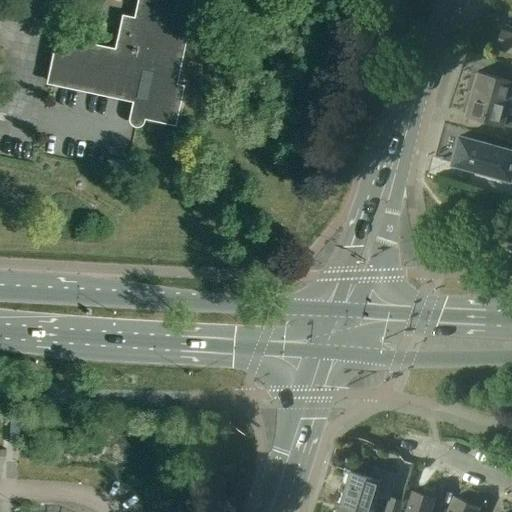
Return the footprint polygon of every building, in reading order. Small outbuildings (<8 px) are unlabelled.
[(31,0),(28,17),(27,19),(58,26),(60,26),(66,0),(139,0),(136,17),(123,14),(115,50),(58,38),(49,82),(134,100),(132,110),(145,113),(145,117),(175,123),(182,86),(175,85),(193,0),(228,0),(249,5),(253,5),(254,0),(31,0)] [(511,26),(506,24),(498,47),(511,51),(511,61),(511,64),(511,26)] [(472,91),(472,93),(509,103),(511,92),(511,91),(511,80),(478,71),(478,72),(474,72),(471,80),(469,89),(472,91)] [(465,101),(464,110),(467,113),(466,114),(511,127),(511,103),(509,103),(472,93),(472,94),(468,94),(465,101)] [(511,149),(460,136),(453,163),(511,179),(511,174),(511,149)] [(343,484),(340,491),(345,492),(341,505),(362,511),(373,511),(383,481),(351,471),(347,485),(343,484)] [(407,511),(429,511),(435,497),(433,496),(434,493),(433,490),(424,488),(421,489),(420,492),(414,491),(407,511)] [(390,497),(385,511),(399,511),(402,501),(390,497)] [(475,511),(478,507),(455,497),(448,511),(475,511)]
